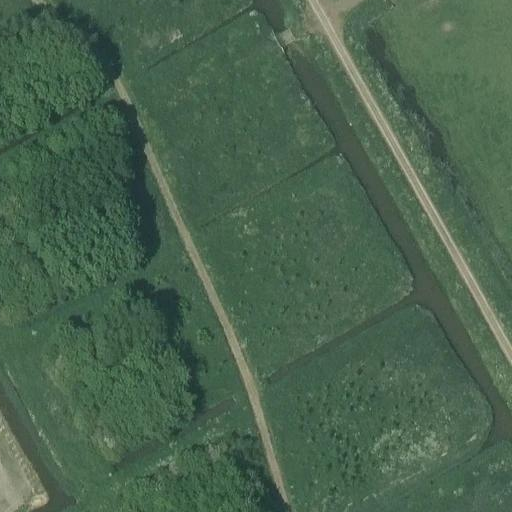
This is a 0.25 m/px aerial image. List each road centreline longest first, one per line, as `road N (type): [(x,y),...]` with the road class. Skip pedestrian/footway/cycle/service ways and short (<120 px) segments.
road 1 (track): [(511,338),(313,0)]
road 2 (track): [(349,0),(139,119)]
